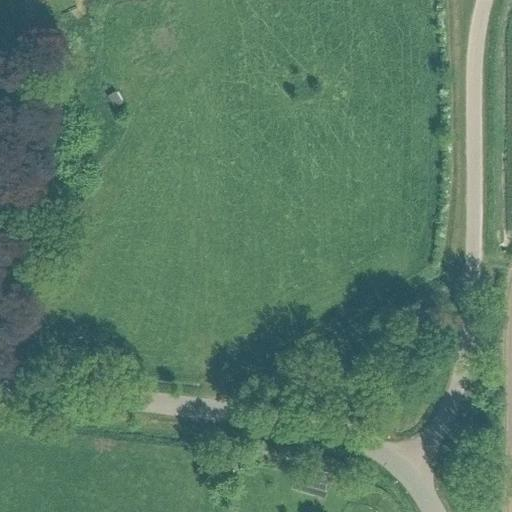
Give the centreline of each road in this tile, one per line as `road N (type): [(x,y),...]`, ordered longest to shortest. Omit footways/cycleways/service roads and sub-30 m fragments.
road 1 (unclassified): [(404,470),(437,427),(466,337),(474,49),(484,0)]
road 2 (tertiary): [(404,470),(313,423),(0,386)]
